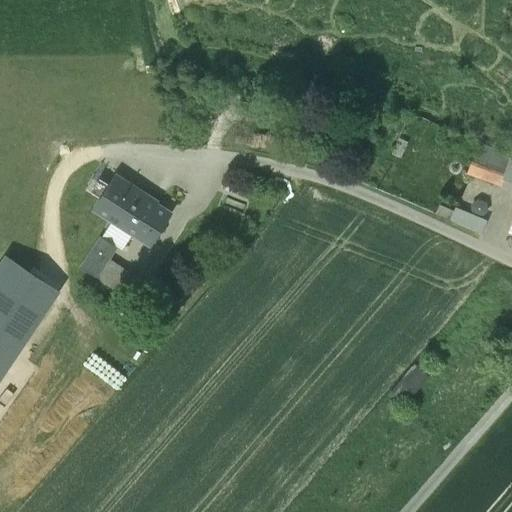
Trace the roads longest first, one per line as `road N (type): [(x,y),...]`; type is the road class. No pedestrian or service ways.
road 1 (unclassified): [(511,263),(322,178),(240,159),(138,149)]
road 2 (unclassified): [(408,511),(511,391)]
